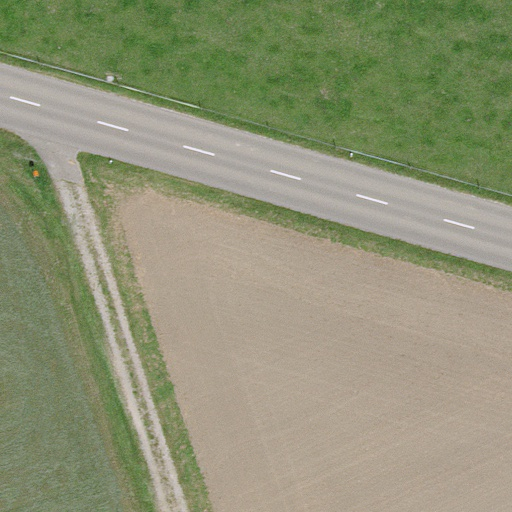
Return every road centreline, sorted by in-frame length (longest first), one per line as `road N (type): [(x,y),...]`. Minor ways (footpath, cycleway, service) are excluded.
road 1 (tertiary): [(0,96),(511,241)]
road 2 (track): [(56,112),(181,511)]
